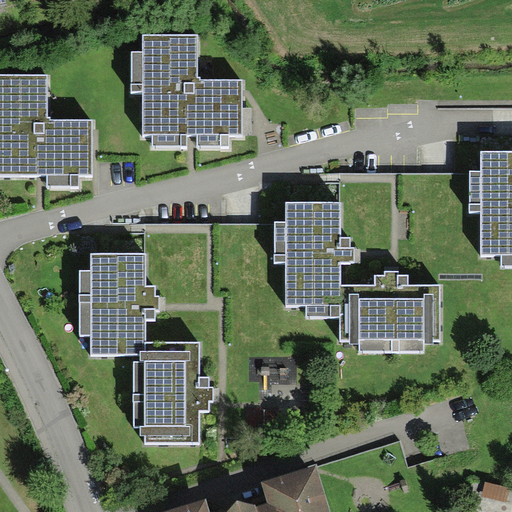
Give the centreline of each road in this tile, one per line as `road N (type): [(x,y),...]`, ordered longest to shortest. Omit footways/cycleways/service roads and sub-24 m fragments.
road 1 (residential): [(0,237),(409,125)]
road 2 (residential): [(87,511),(53,411),(0,302)]
